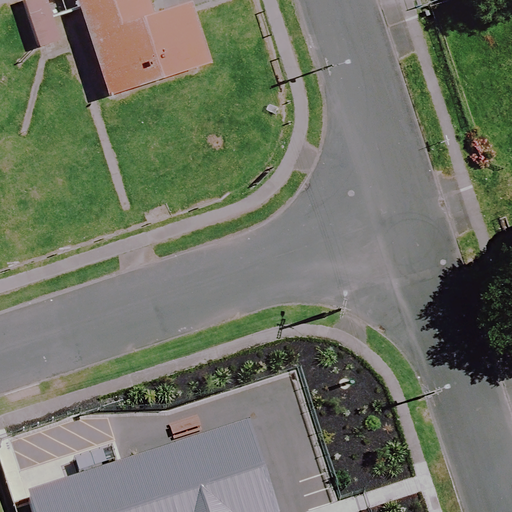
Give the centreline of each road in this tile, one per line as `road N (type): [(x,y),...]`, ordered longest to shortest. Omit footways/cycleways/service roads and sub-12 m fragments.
road 1 (residential): [(0,353),(404,220)]
road 2 (residential): [(501,511),(404,220)]
road 3 (residential): [(404,220),(333,0)]
